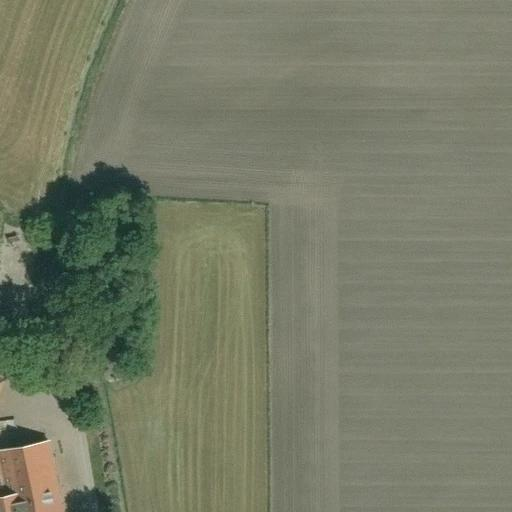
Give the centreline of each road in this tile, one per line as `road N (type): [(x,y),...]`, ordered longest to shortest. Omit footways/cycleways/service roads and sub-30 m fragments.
road 1 (track): [(52,392),(72,340),(54,255),(68,201)]
road 2 (track): [(94,511),(75,418),(52,392)]
